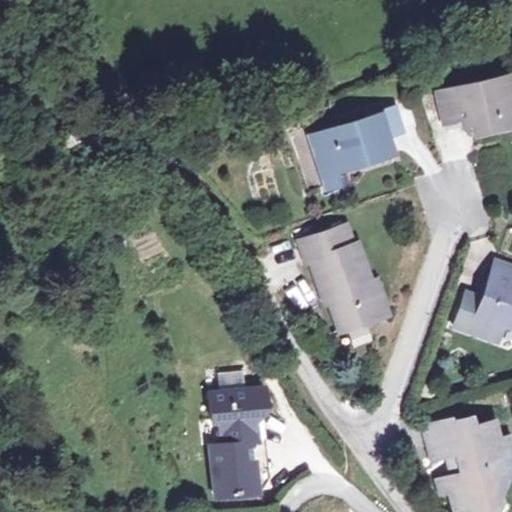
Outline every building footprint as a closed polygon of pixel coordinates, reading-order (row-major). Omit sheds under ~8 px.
[(491,117),(511,111),(511,103),(504,72),(435,88),(442,118),(456,114),(460,124),(468,122),(469,133),(493,127),(491,117)] [(382,115),(382,119),(389,141),(406,135),(398,110),(382,115)] [(511,121),(511,111),(491,117),(493,127),(511,121)] [(315,139),(329,189),(350,183),(347,172),(345,165),(364,160),(366,167),(394,158),(389,141),(382,119),(315,139)] [(345,165),(347,172),(366,167),(364,160),(345,165)] [(381,314),(370,281),(355,239),(351,239),(346,220),(300,235),(307,258),(313,257),(322,285),(328,284),(342,326),(381,314)] [(511,268),(497,264),(483,301),(471,334),(499,344),(504,328),(511,330),(511,268)] [(379,278),(370,281),(381,314),(389,311),(379,278)] [(471,334),(483,301),(467,294),(454,328),(471,334)] [(265,386),(260,387),(262,405),(251,417),(253,440),(248,440),(253,491),(258,490),(266,474),(261,417),(270,403),(265,386)] [(260,387),(208,391),(210,418),(217,417),(219,441),(209,442),(214,494),(253,491),(248,440),(253,440),(251,417),(262,405),(260,387)] [(424,454),(437,452),(449,449),(454,468),(450,478),(443,475),(432,478),(434,488),(441,486),(445,508),(464,503),(479,511),(491,511),(498,500),(486,491),(504,463),(502,455),(506,453),(502,432),(479,438),(474,419),(464,421),(462,413),(444,417),(442,413),(416,420),(424,454)] [(449,449),(437,452),(443,475),(450,478),(454,468),(449,449)]
